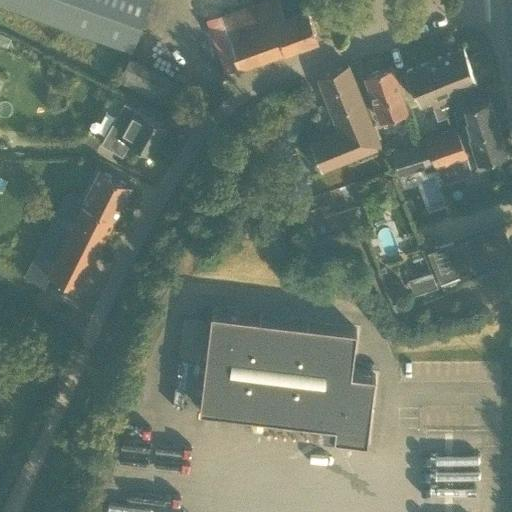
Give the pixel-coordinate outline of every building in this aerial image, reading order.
[(0,0),(0,2),(133,52),(152,0),(0,0)] [(226,73),(319,40),(308,10),(286,18),(279,0),(272,0),(223,17),(221,14),(207,19),(226,73)] [(464,48),(442,57),(453,93),(454,94),(453,94),(455,100),(480,91),(464,48)] [(165,103),(176,78),(128,57),(117,82),(165,103)] [(442,57),(407,71),(419,104),(431,100),(438,120),(447,117),(447,115),(454,112),(455,112),(456,112),(453,102),(454,102),(452,95),(453,94),(454,94),(453,93),(442,57)] [(319,78),(319,79),(339,133),(310,144),(321,173),(381,149),(348,65),(319,78)] [(393,66),(366,76),(382,121),(409,112),(393,66)] [(96,103),(101,87),(79,81),(75,97),(96,103)] [(115,115),(124,99),(112,91),(91,125),(99,130),(110,112),(115,115)] [(480,91),(455,100),(457,106),(463,104),(468,118),(465,118),(468,127),(461,130),(463,137),(498,124),(490,98),(484,100),(480,91)] [(117,116),(102,143),(123,155),(130,142),(150,153),(166,125),(130,105),(122,119),(117,116)] [(498,124),(463,137),(470,157),(472,156),(477,171),(497,164),(494,157),(508,152),(498,124)] [(451,130),(426,139),(427,141),(436,165),(437,169),(441,168),(470,157),(463,137),(461,130),(458,131),(457,128),(452,130),(451,130)] [(399,176),(425,168),(418,144),(391,153),(399,176)] [(79,213),(50,273),(80,288),(91,266),(109,229),(114,219),(121,206),(123,202),(131,186),(100,170),(84,202),(79,213)] [(511,245),(504,224),(503,222),(464,238),(476,270),(511,256),(511,245)] [(475,271),(472,263),(467,250),(432,263),(439,284),(475,271)] [(357,330),(212,312),(200,410),(325,425),(323,437),(368,442),(376,376),(352,373),(357,330)] [(184,318),(179,357),(201,360),(206,320),(184,318)]
